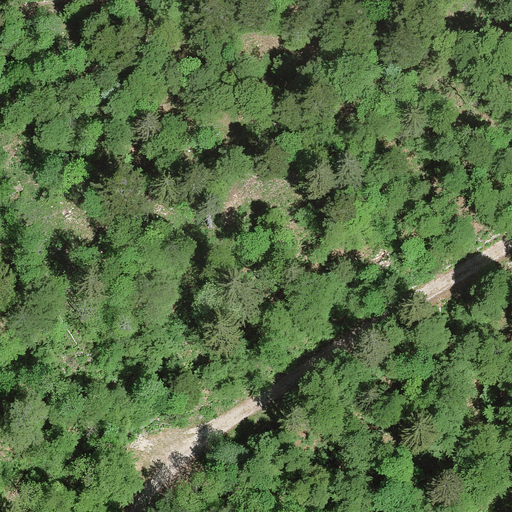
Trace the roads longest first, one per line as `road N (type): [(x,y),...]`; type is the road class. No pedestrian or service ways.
road 1 (track): [(149,511),(316,363),(511,229)]
road 2 (track): [(0,16),(163,0)]
